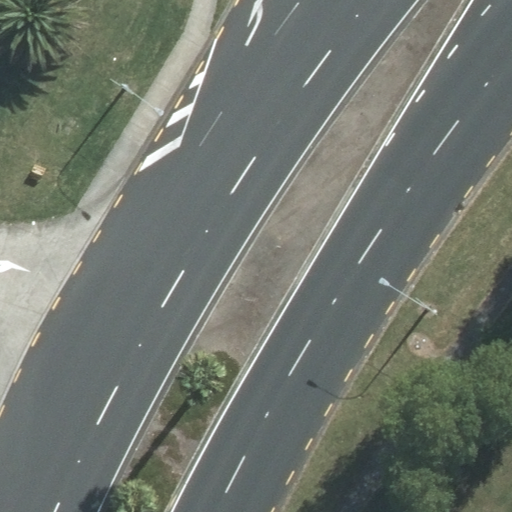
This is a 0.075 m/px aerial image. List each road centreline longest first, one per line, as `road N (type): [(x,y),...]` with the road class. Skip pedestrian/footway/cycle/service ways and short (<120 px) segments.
road 1 (primary): [(511,33),(352,258),(222,511)]
road 2 (primary): [(11,511),(89,338),(219,175)]
road 3 (primary): [(219,175),(343,0)]
road 4 (primary): [(219,175),(280,0)]
